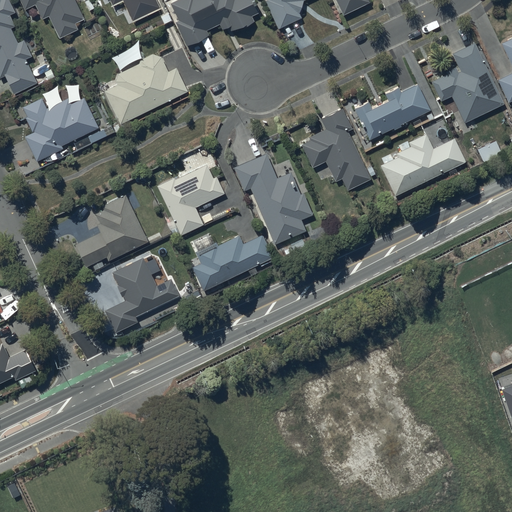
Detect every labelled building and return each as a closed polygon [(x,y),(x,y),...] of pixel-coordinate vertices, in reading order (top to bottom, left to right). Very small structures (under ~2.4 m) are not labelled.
[(0,0),(0,77),(6,75),(14,93),(36,84),(26,59),(31,57),(24,40),(17,43),(11,29),(15,27),(10,15),(16,12),(10,0),(0,0)] [(21,0),(25,9),(35,5),(42,19),(49,16),(59,38),(78,29),(75,23),(84,19),(75,0),(21,0)] [(110,0),(113,5),(123,0),(133,21),(161,8),(157,0),(110,0)] [(177,0),(171,3),(179,20),(176,22),(186,45),(199,42),(208,35),(207,30),(220,24),(222,30),(229,27),(231,30),(247,26),(254,21),(252,16),(259,13),(253,0),(177,0)] [(266,0),(265,1),(278,29),(302,18),(299,13),(303,0),(266,0)] [(335,0),(342,14),(368,2),(367,0),(335,0)] [(511,37),(500,42),(511,67),(511,70),(511,73),(497,80),(508,103),(511,100),(511,37)] [(503,104),(474,43),(451,54),(459,71),(457,72),(455,67),(446,71),(447,74),(431,82),(441,101),(451,96),(464,122),(503,104)] [(118,85),(106,91),(121,122),(187,91),(176,67),(168,71),(165,65),(166,64),(162,57),(152,54),(141,59),(139,64),(118,73),(116,80),(118,85)] [(429,110),(416,84),(400,92),(398,86),(383,93),(387,101),(371,108),(368,102),(353,109),(368,140),(393,128),(393,129),(401,126),(400,124),(429,110)] [(98,128),(84,98),(71,104),(68,98),(47,108),(42,98),(23,107),(27,116),(25,117),(32,132),(24,136),(36,161),(63,148),(61,146),(98,128)] [(310,140),(300,144),(311,167),(324,161),(334,182),(341,179),(346,190),(370,179),(348,131),(352,129),(342,108),(320,118),(325,129),(308,136),(310,140)] [(380,165),(394,196),(466,162),(454,138),(433,149),(426,134),(408,142),(410,146),(395,153),(397,157),(393,159),(390,154),(382,158),(384,163),(380,165)] [(266,154),(235,167),(244,190),(251,188),(275,243),(305,231),(301,220),(312,215),(303,193),(300,194),(291,173),(276,179),(266,154)] [(175,177),(157,185),(180,236),(204,225),(196,208),(225,194),(217,176),(214,178),(207,164),(200,167),(199,165),(191,169),(192,171),(185,174),(184,172),(178,175),(179,177),(176,179),(175,177)] [(147,241),(124,195),(102,206),(104,210),(95,214),(100,223),(96,225),(100,232),(75,244),(86,266),(92,263),(95,269),(104,265),(101,260),(107,256),(109,260),(147,241)] [(201,263),(193,267),(204,289),(273,258),(262,235),(243,243),(240,235),(218,245),(217,242),(213,243),(210,237),(197,243),(200,250),(196,251),(201,263)] [(126,300),(106,310),(116,331),(138,321),(135,316),(179,296),(171,279),(164,282),(167,289),(159,292),(143,258),(113,272),(118,285),(117,286),(122,297),(124,296),(126,300)] [(0,383),(13,377),(15,380),(35,371),(25,350),(9,358),(2,343),(0,343),(0,383)] [(511,386),(503,389),(511,417),(511,386)]
